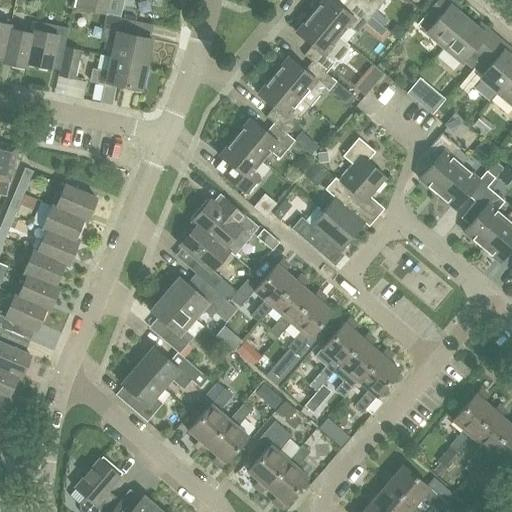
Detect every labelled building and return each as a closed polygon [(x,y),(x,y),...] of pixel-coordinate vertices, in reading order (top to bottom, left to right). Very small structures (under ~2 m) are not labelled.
[(75,0),(74,6),(106,14),(108,0),(75,0)] [(322,0),(312,13),(349,45),(350,44),(340,36),(349,25),(359,33),(367,23),(382,35),(387,29),(372,17),(352,0),(350,0),(344,9),(333,0),(322,0)] [(352,0),(372,17),(386,0),(385,0),(352,0)] [(453,0),(438,0),(419,23),(428,31),(427,32),(444,46),(468,18),(452,5),(455,1),(453,0)] [(349,45),(312,13),(296,32),(313,46),(306,55),(313,61),(327,72),(337,59),(339,59),(341,59),(349,50),(349,48),(349,45)] [(111,56),(146,63),(152,38),(128,33),(131,19),(106,14),(103,28),(117,31),(111,56)] [(468,18),(444,46),(462,61),(463,60),(472,68),(497,37),(486,28),(483,31),(468,18)] [(34,33),(33,33),(26,66),(27,66),(28,62),(59,69),(68,27),(36,20),(34,33)] [(0,56),(3,57),(2,61),(3,61),(10,24),(0,22),(0,56)] [(10,24),(3,61),(26,66),(33,33),(11,28),(12,25),(10,24)] [(498,92),(511,75),(511,56),(506,51),(509,47),(497,37),(472,68),(481,75),(480,77),(498,92)] [(65,46),(57,81),(75,83),(82,50),(65,46)] [(327,72),(313,61),(306,69),(287,54),(271,73),(311,106),(327,88),(330,91),(338,81),(327,72)] [(146,63),(111,56),(108,71),(93,68),(90,80),(107,84),(107,82),(141,89),(146,63)] [(277,125),(288,133),(302,116),(311,106),(271,73),(256,91),(275,107),(267,116),(277,125)] [(511,75),(498,92),(511,103),(511,75)] [(280,158),(287,149),(295,139),(288,133),(277,125),(270,134),(250,118),(235,136),(263,160),(271,150),(280,158)] [(461,121),(449,128),(459,143),(470,136),(461,121)] [(439,194),(462,165),(454,158),(461,148),(442,132),(423,155),(432,163),(420,178),(439,194)] [(249,195),(263,178),(254,171),(263,160),(235,136),(219,155),(235,168),(228,177),(249,195)] [(339,180),(366,203),(388,177),(369,161),(376,152),(360,137),(344,156),(353,164),(339,180)] [(0,142),(0,194),(7,196),(17,146),(0,142)] [(327,148),(317,150),(318,159),(328,157),(327,148)] [(322,161),(311,173),(322,183),(333,171),(322,161)] [(462,165),(439,194),(456,208),(468,193),(476,200),(488,187),(495,179),(496,178),(488,171),(480,180),(462,165)] [(25,167),(16,188),(25,192),(34,171),(25,167)] [(324,210),(353,236),(375,211),(366,203),(339,180),(336,178),(326,189),(335,197),(324,210)] [(482,246),(506,218),(498,211),(506,202),(491,189),(497,181),(495,179),(488,187),(476,200),(468,210),(476,217),(464,231),(482,246)] [(51,205),(52,205),(86,220),(96,197),(65,184),(60,182),(51,205)] [(15,215),(25,192),(16,188),(5,210),(15,215)] [(244,241),(258,225),(238,208),(230,217),(210,200),(192,221),(198,226),(222,246),(231,235),(238,241),(244,241)] [(42,227),(74,240),(83,218),(52,205),(42,227)] [(273,213),(277,217),(280,219),(286,213),(278,206),(273,213)] [(0,234),(4,237),(15,215),(5,210),(0,222),(0,234)] [(353,236),(324,210),(312,224),(303,216),(293,229),(320,252),(330,241),(341,251),(353,236)] [(511,222),(506,218),(482,246),(500,261),(511,247),(511,246),(511,222)] [(222,246),(198,226),(182,244),(200,260),(193,269),(209,283),(214,287),(222,277),(212,268),(227,250),(222,246)] [(37,251),(68,264),(77,242),(46,229),(37,251)] [(270,236),(264,244),(271,251),(278,243),(270,236)] [(24,272),(28,274),(59,286),(55,284),(64,263),(37,251),(33,249),(24,272)] [(259,321),(297,278),(286,269),(290,265),(285,262),(287,260),(283,256),(257,286),(248,278),(231,297),(241,305),(254,290),(265,299),(252,314),(259,321)] [(497,260),(487,278),(501,286),(511,268),(497,260)] [(291,322),(315,294),(304,285),(308,281),(304,278),(305,276),(302,273),(297,278),(259,321),(273,306),(283,315),(270,330),(277,337),(291,322)] [(15,294),(49,309),(59,286),(28,274),(19,295),(15,294)] [(165,293),(194,318),(203,308),(212,316),(227,299),(214,287),(209,283),(200,293),(180,276),(165,293)] [(315,294),(291,322),(301,331),(288,346),(296,353),(334,311),(323,301),(326,297),(321,293),(323,292),(320,289),(315,294)] [(204,326),(194,318),(165,293),(150,311),(170,328),(162,338),(178,351),(180,353),(204,326)] [(6,315),(0,313),(0,327),(0,328),(11,332),(15,321),(36,330),(45,308),(49,309),(15,294),(6,315)] [(327,379),(340,364),(362,339),(352,330),(357,324),(353,320),(354,318),(351,315),(322,349),(332,358),(319,373),(327,379)] [(0,328),(0,336),(8,340),(11,332),(0,328)] [(358,380),(380,355),(370,345),(375,340),(371,337),(373,334),(369,331),(362,339),(340,364),(351,373),(338,389),(345,395),(358,380)] [(31,353),(6,343),(0,340),(0,367),(21,376),(31,353)] [(256,353),(243,341),(235,350),(249,363),(256,353)] [(137,365),(163,387),(171,378),(184,389),(192,379),(201,387),(209,378),(190,362),(180,354),(180,353),(178,351),(170,361),(153,346),(137,365)] [(387,347),(380,355),(358,380),(369,389),(356,404),(364,411),(399,370),(388,361),(393,355),(389,352),(391,350),(387,347)] [(276,385),(290,369),(278,359),(273,366),(267,372),(265,375),(276,385)] [(147,420),(163,402),(156,395),(163,387),(137,365),(121,383),(130,391),(123,399),(147,420)] [(0,393),(12,398),(8,396),(17,375),(21,377),(21,376),(0,367),(0,393)] [(319,373),(311,382),(319,388),(327,379),(319,373)] [(256,390),(264,398),(272,389),(263,381),(256,390)] [(201,451),(230,418),(220,409),(233,395),(224,387),(187,430),(198,439),(194,443),(198,446),(197,448),(201,451)] [(458,451),(470,436),(494,409),(484,400),(488,396),(484,392),(485,391),(481,387),(452,420),(463,430),(450,445),(458,451)] [(0,420),(2,421),(12,398),(0,393),(0,420)] [(321,402),(313,395),(305,405),(312,412),(321,402)] [(374,417),(387,405),(380,397),(367,409),(374,417)] [(481,445),(468,460),(476,467),(511,424),(502,416),(506,411),(502,408),(503,407),(499,403),(494,409),(470,436),(481,445)] [(230,418),(201,451),(201,452),(206,446),(216,455),(213,459),(217,462),(216,464),(220,468),(249,435),(238,426),(251,411),(243,404),(230,419),(230,418)] [(262,491),(290,459),(280,450),(293,434),(276,419),(259,439),(268,447),(248,470),(259,480),(256,483),(259,487),(258,488),(262,491)] [(328,436),(339,445),(349,434),(337,424),(328,436)] [(499,460),(486,475),(495,483),(511,462),(511,425),(489,452),(499,460)] [(290,459),(262,491),(262,492),(267,487),(277,495),(273,498),(277,502),(276,504),(280,507),(308,475),(298,466),(311,450),(305,444),(291,460),(290,459)] [(104,495),(121,475),(101,457),(75,487),(94,503),(86,511),(104,511),(113,502),(104,495)] [(382,478),(388,483),(415,506),(423,496),(439,509),(446,500),(434,490),(404,464),(394,475),(390,471),(386,475),(385,474),(382,478)] [(440,482),(434,490),(446,500),(453,493),(440,482)] [(421,511),(415,506),(388,483),(379,493),(374,489),(371,493),(369,492),(366,496),(372,501),(384,511),(421,511)] [(163,511),(164,511),(143,495),(128,511),(125,511),(117,505),(110,511),(163,511)] [(384,511),(372,501),(366,508),(361,504),(358,509),(356,507),(351,511),(384,511)]
